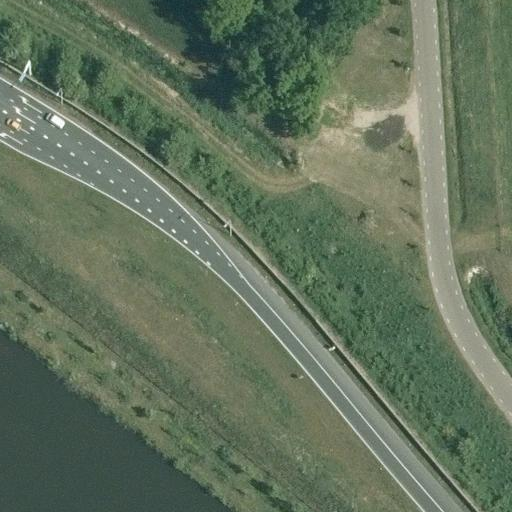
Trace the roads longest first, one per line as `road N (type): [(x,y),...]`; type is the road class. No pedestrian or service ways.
road 1 (motorway): [(435,511),(213,260),(157,212),(0,109)]
road 2 (unclassified): [(511,398),(453,319),(439,275),(426,0)]
